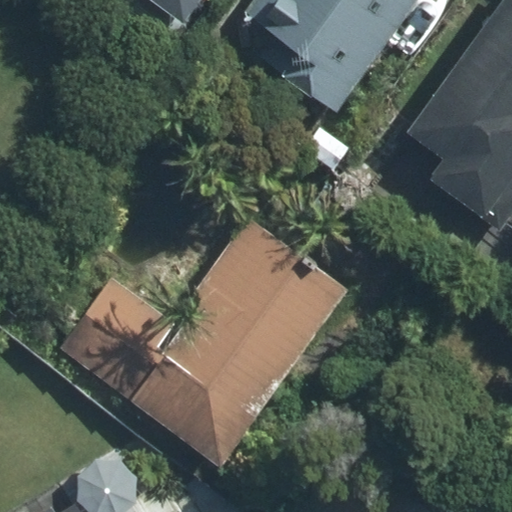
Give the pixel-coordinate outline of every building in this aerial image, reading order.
[(254,52),(325,105),(401,0),(246,0),(239,10),(268,31),(254,52)] [(511,0),(490,0),(393,134),(424,156),(406,180),(468,225),(511,163),(511,0)] [(54,344),(207,458),(333,288),(238,217),(162,319),(104,277),(54,344)] [(321,511),(388,511),(393,506),(349,474),(321,511)] [(66,511),(61,502),(45,511),(41,511),(38,508),(31,511),(66,511)]
